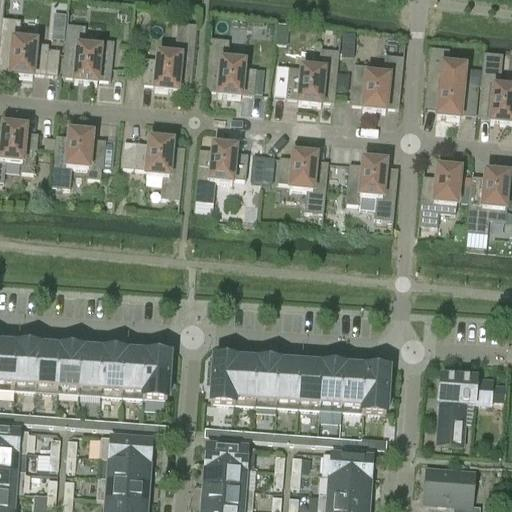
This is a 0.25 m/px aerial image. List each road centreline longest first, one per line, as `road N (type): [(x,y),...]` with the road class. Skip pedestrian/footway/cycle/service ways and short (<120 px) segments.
road 1 (residential): [(0,105),(411,146)]
road 2 (residential): [(395,352),(411,146)]
road 3 (residential): [(395,352),(192,340)]
road 4 (residential): [(192,340),(0,325)]
road 5 (residential): [(177,511),(192,340)]
road 6 (residential): [(404,511),(415,353)]
road 7 (residential): [(411,146),(421,0)]
